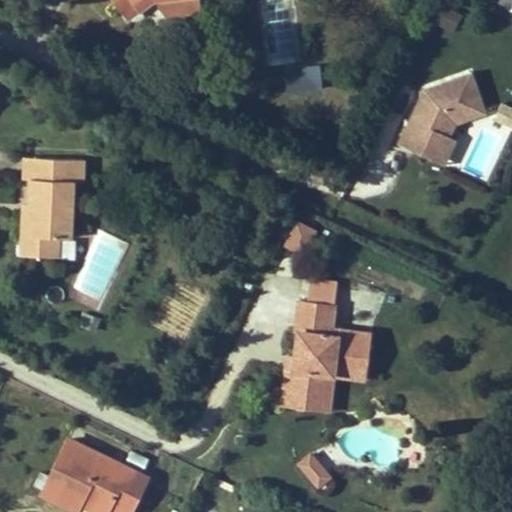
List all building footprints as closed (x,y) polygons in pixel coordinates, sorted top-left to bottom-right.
[(115,0),(128,16),(148,0),(163,0),(165,13),(197,9),(195,0),(115,0)] [(152,0),(162,13),(165,13),(163,0),(152,0)] [(443,6),(434,22),(448,29),(456,13),(443,6)] [(305,89),(321,87),(319,68),(303,70),(304,74),(305,89)] [(289,92),(305,89),(304,74),(287,77),(289,92)] [(489,117),(474,74),(417,94),(397,146),(445,165),(459,127),(489,117)] [(511,130),(511,109),(498,107),(494,127),(511,130)] [(25,156),(24,178),(29,178),(34,179),(35,157),(25,156)] [(72,180),(82,181),(83,160),(35,157),(34,179),(29,178),(28,204),(32,205),(30,234),(57,236),(69,236),(72,186),(72,180)] [(56,257),(57,236),(30,234),(32,205),(28,204),(24,204),(21,254),(56,257)] [(287,250),(309,259),(320,228),(298,220),(287,250)] [(370,333),(331,328),(333,305),(297,300),(293,330),(297,331),(294,356),(292,369),(283,368),(278,404),(312,409),(316,373),(331,375),(333,361),(365,366),(370,333)] [(294,356),(285,354),(283,368),(292,369),(294,356)] [(331,375),(364,379),(365,366),(333,361),(331,375)] [(327,411),(331,375),(316,373),(312,409),(327,411)] [(85,495),(109,506),(120,511),(129,511),(147,477),(68,439),(43,494),(77,511),(81,504),(85,495)] [(320,490),(333,478),(310,454),(297,466),(320,490)] [(81,504),(97,511),(105,511),(109,506),(85,495),(81,504)]
